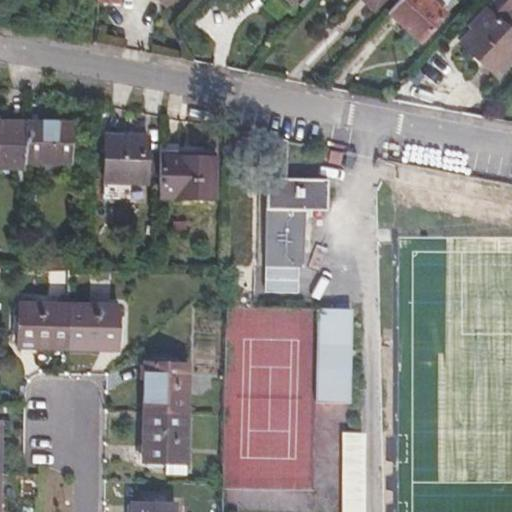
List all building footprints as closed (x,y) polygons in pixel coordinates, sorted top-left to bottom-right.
[(117,0),(97,0),(97,26),(117,26),(117,0)] [(362,0),(373,9),(381,0),(362,0)] [(399,0),(385,16),(418,46),(443,19),(422,0),(399,0)] [(511,0),(496,0),(475,23),(477,26),(460,45),(493,75),(504,63),(510,68),(511,65),(511,0)] [(0,119),(0,168),(25,169),(25,163),(26,120),(0,119)] [(26,120),(25,163),(71,165),(72,122),(26,120)] [(106,133),(105,182),(141,183),(142,134),(106,133)] [(258,133),(258,176),(266,176),(266,266),(302,267),(305,210),(324,210),(325,178),(284,177),(284,139),(258,133)] [(254,139),(241,137),(239,148),(253,150),(254,139)] [(160,150),(158,196),(213,197),(214,156),(181,154),(180,151),(160,150)] [(349,151),(348,161),(357,162),(358,153),(349,151)] [(279,277),(278,307),(338,309),(339,280),(279,277)] [(17,304),(17,345),(67,346),(68,305),(17,304)] [(68,305),(67,346),(116,348),(117,307),(68,305)] [(144,362),(143,413),(183,414),(184,364),(144,362)] [(143,413),(141,451),(181,453),(183,414),(143,413)] [(343,432),(343,511),(361,511),(360,433),(343,432)] [(133,502),(133,511),(174,511),(174,503),(133,502)]
